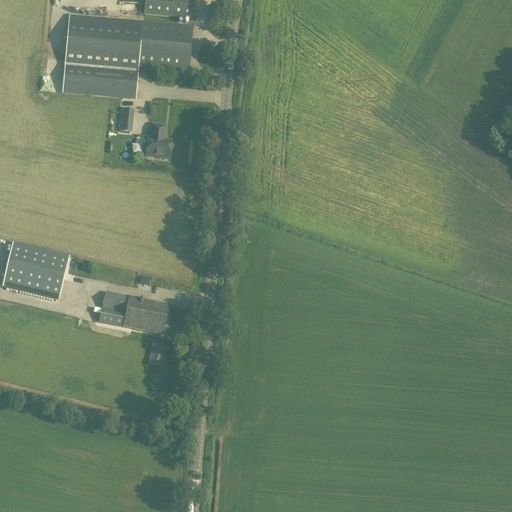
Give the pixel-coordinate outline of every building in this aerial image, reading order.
[(194,0),(144,0),(143,15),(193,20),(194,0)] [(188,72),(192,28),(141,23),(141,22),(69,16),(62,95),(135,101),(136,99),(138,69),(144,69),(188,73),(188,72)] [(121,119),(131,120),(132,111),(122,110),(121,119)] [(164,141),(165,128),(152,126),(151,140),(148,140),(146,157),(169,160),(171,142),(164,141)] [(4,287),(58,300),(67,260),(13,247),(4,287)] [(163,336),(169,307),(105,294),(100,324),(163,336)] [(161,369),(166,346),(152,344),(147,366),(161,369)]
